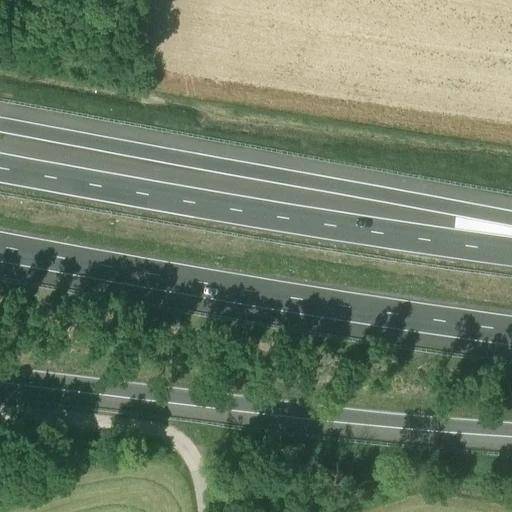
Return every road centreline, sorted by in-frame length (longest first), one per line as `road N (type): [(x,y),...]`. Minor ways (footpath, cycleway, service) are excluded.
road 1 (motorway): [(511,221),(0,123)]
road 2 (motorway): [(511,250),(0,166)]
road 3 (motorway): [(0,249),(511,333)]
road 4 (motorway): [(0,378),(511,432)]
road 5 (unclassified): [(0,409),(159,430),(190,453),(203,511)]
